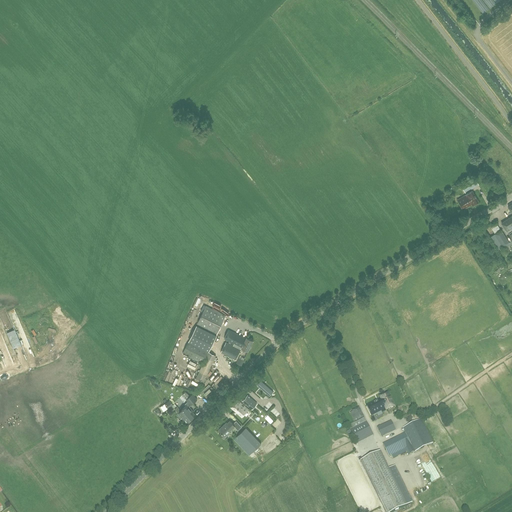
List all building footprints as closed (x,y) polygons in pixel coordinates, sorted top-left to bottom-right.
[(462,186),(466,192),(478,185),(475,179),(462,186)] [(472,205),(479,202),(472,191),(466,194),(466,195),(457,200),(463,210),(472,205)] [(511,204),(508,207),(511,212),(511,216),(501,223),(507,231),(511,228),(511,204)] [(503,246),(505,249),(510,245),(509,243),(501,230),(495,234),(503,246)] [(226,316),(206,306),(196,325),(216,335),(226,316)] [(196,325),(183,353),(203,363),(216,335),(196,325)] [(16,332),(15,328),(12,329),(18,343),(22,342),(17,332),(16,332)] [(228,330),(224,339),(248,351),(253,340),(247,337),(246,339),(228,330)] [(235,360),(240,350),(226,342),(221,352),(235,360)] [(195,381),(202,384),(216,355),(209,352),(195,381)] [(273,392),(260,380),(256,385),(269,396),(273,392)] [(395,406),(388,393),(379,397),(380,399),(366,406),(371,416),(386,409),(386,410),(395,406)] [(197,400),(192,395),(186,400),(188,402),(186,403),(187,405),(183,409),(186,412),(186,411),(189,415),(189,416),(191,419),(195,415),(191,410),(192,410),(189,407),(197,400)] [(248,410),(244,406),(245,404),(251,410),(257,404),(247,395),(242,401),(243,402),(242,404),(237,400),(231,407),(235,411),(236,411),(238,413),(237,413),(242,417),(248,410)] [(165,404),(168,408),(173,405),(170,400),(165,404)] [(186,412),(183,409),(181,411),(177,406),(174,408),(178,413),(182,418),(183,417),(187,422),(191,419),(189,416),(189,415),(186,411),(186,412)] [(357,420),(363,417),(359,408),(352,411),(357,420)] [(357,444),(373,435),(366,422),(364,417),(348,426),(350,430),(357,444)] [(405,434),(383,445),(388,456),(407,447),(410,454),(432,443),(421,419),(403,428),(405,434)] [(236,421),(233,424),(230,421),(229,421),(226,425),(225,424),(219,430),(221,432),(219,434),(224,440),(229,434),(228,433),(235,427),(238,430),(241,427),(236,421)] [(395,430),(391,421),(377,428),(382,437),(395,430)] [(249,455),(260,444),(245,428),(234,439),(249,455)] [(415,457),(418,467),(429,464),(429,463),(433,461),(429,450),(422,452),(423,455),(415,457)] [(380,451),(361,462),(388,511),(394,511),(409,504),(380,451)]
